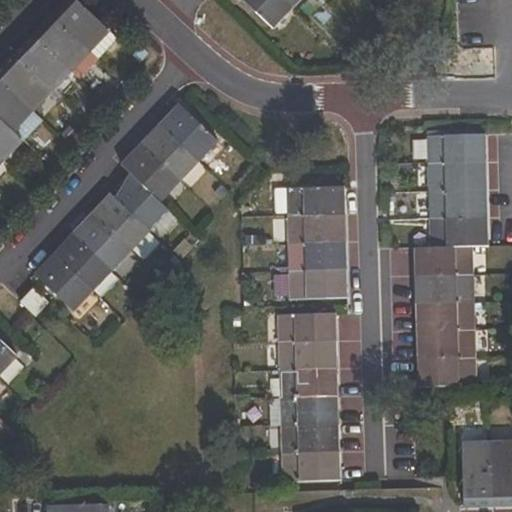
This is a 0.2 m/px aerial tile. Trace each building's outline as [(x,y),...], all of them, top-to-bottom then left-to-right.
[(243,0),(275,29),(293,10),(282,0),(243,0)] [(282,0),(293,10),(302,0),(282,0)] [(111,31),(81,2),(66,26),(92,51),(111,31)] [(61,22),(47,45),(74,71),(92,51),(66,26),(61,22)] [(42,41),(27,65),(54,91),(74,71),(47,45),(42,41)] [(23,61),(9,84),(36,110),(54,91),(27,65),(23,61)] [(0,116),(16,131),(36,110),(9,84),(5,80),(0,87),(0,116)] [(222,142),(182,105),(167,128),(202,162),(222,142)] [(16,131),(0,116),(0,154),(6,160),(25,140),(16,131)] [(163,124),(148,148),(184,181),(202,162),(167,128),(163,124)] [(487,163),(486,151),(481,151),(481,135),(429,137),(430,165),(482,164),(487,163)] [(164,202),(184,181),(148,148),(144,144),(130,169),(133,172),(164,202)] [(482,164),(430,165),(431,193),(483,192),(488,192),(487,178),(482,178),(482,164)] [(164,202),(133,172),(118,199),(151,231),(171,210),(164,202)] [(346,214),(346,200),(342,201),(341,187),(288,189),(288,214),(342,214),(346,214)] [(288,214),(288,189),(277,189),(278,215),(288,214)] [(431,193),(431,220),(484,219),(489,218),(488,206),(484,206),(483,192),(431,193)] [(424,193),(424,204),(420,205),(420,220),(424,220),(431,220),(431,193),(424,193)] [(113,194),(99,217),(133,250),(151,231),(118,199),(113,194)] [(95,213),(80,237),(114,269),(133,250),(99,217),(95,213)] [(347,243),(347,229),(343,229),(342,214),(288,214),(289,244),(343,243),(347,243)] [(484,219),(431,220),(432,249),(474,248),(489,247),(489,246),(489,233),(484,233),(484,219)] [(424,220),(423,235),(417,235),(417,249),(432,249),(431,220),(424,220)] [(76,234),(60,259),(94,291),(114,269),(80,237),(76,234)] [(348,270),(347,257),(343,257),(343,243),(289,244),(290,272),(343,270),(348,270)] [(432,249),(417,249),(416,249),(416,266),(421,266),(421,276),(475,274),(474,248),(432,249)] [(56,255),(41,278),(43,279),(75,311),(94,291),(60,259),(56,255)] [(348,298),(348,284),(344,285),(343,270),(290,272),(290,299),(348,298)] [(417,276),(417,294),(422,294),(422,305),(476,303),(475,274),(421,276),(417,276)] [(22,303),(38,317),(52,302),(36,288),(22,303)] [(417,305),(417,320),(422,320),(422,333),(476,331),(476,303),(422,305),(417,305)] [(338,343),(338,329),(333,329),(333,314),(279,315),(280,343),(334,343),(338,343)] [(418,348),(423,348),(423,360),(477,360),(476,331),(422,333),(418,332),(418,348)] [(0,339),(0,377),(1,378),(19,357),(0,339)] [(339,370),(339,356),(334,356),(334,343),(280,343),(281,372),(334,370),(339,370)] [(419,376),(423,375),(423,387),(478,387),(477,360),(423,360),(419,361),(419,376)] [(339,397),(339,385),(335,385),(334,370),(281,372),(282,399),(335,397),(339,397)] [(511,386),(511,373),(500,373),(501,387),(511,386)] [(340,424),(339,413),(336,413),(335,397),(282,399),(282,426),(336,424),(340,424)] [(340,453),(340,437),(336,438),(336,424),(282,426),(283,454),(336,453),(340,453)] [(494,499),(508,498),(508,493),(511,493),(511,442),(492,443),(493,494),(494,499)] [(466,499),(481,499),(481,494),(493,494),(492,443),(464,443),(466,499)] [(342,481),(341,467),(337,467),(336,453),(283,454),(284,482),(342,481)]
